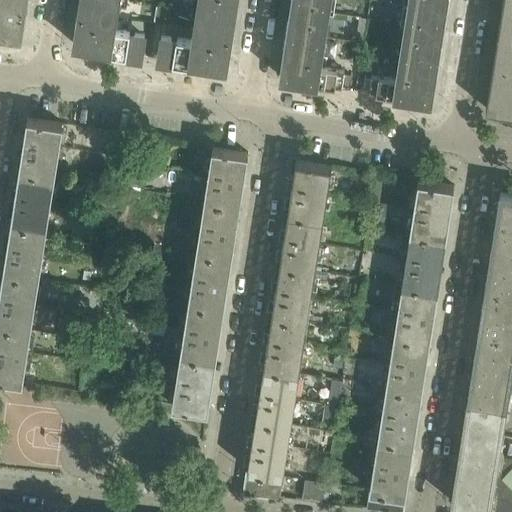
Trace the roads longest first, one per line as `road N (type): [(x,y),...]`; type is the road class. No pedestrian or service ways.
road 1 (residential): [(278,116),(217,508)]
road 2 (residential): [(426,511),(490,151)]
road 3 (residential): [(249,111),(45,78)]
road 4 (residential): [(452,145),(278,116)]
road 5 (residential): [(452,145),(475,0)]
road 6 (residential): [(217,508),(94,496)]
